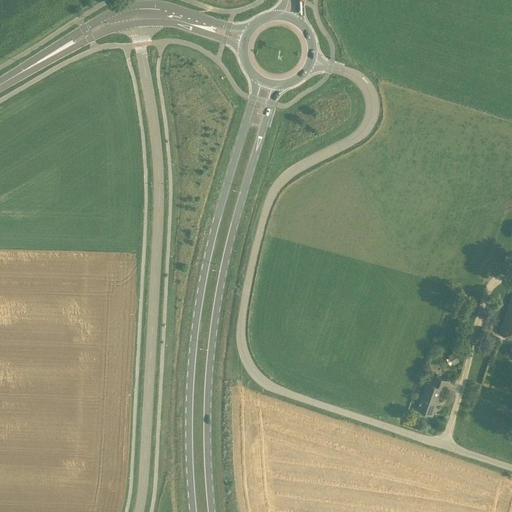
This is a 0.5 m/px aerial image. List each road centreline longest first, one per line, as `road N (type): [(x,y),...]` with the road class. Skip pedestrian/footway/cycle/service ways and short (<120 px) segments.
road 1 (unclassified): [(511,468),(277,391),(252,372),(241,335),(244,306),(276,188),(358,138),(371,116),(373,101),(360,79),(309,63)]
road 2 (unclassified): [(139,511),(157,181),(134,14)]
road 3 (primary): [(258,80),(197,308),(188,417),(193,511)]
road 4 (primary): [(212,511),(210,354),(231,235),(276,85)]
